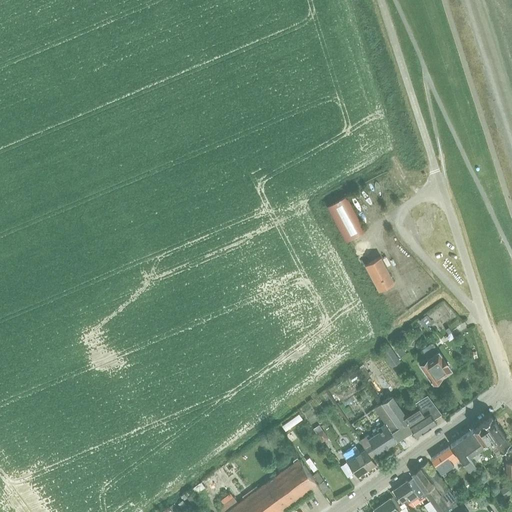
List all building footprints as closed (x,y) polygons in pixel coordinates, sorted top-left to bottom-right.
[(347,197),(327,207),(345,241),(364,231),(347,197)] [(379,289),(394,281),(380,255),(365,263),(379,289)] [(397,292),(392,295),(398,305),(402,302),(397,292)] [(425,316),(419,321),(425,328),(430,324),(425,316)] [(451,369),(432,342),(422,350),(426,356),(418,361),(433,382),(451,369)] [(389,343),(381,349),(392,366),(401,361),(389,343)] [(401,347),(396,350),(400,356),(405,353),(401,347)] [(364,367),(360,369),(365,378),(370,375),(364,367)] [(391,432),(396,440),(412,430),(415,435),(436,422),(434,418),(441,413),(427,394),(414,402),(418,408),(406,416),(392,396),(381,403),(398,427),(391,432)] [(398,427),(381,403),(374,407),(383,418),(382,419),(385,423),(377,428),(376,427),(372,429),(375,434),(370,437),(368,434),(359,440),(365,448),(371,457),(396,440),(391,432),(398,427)] [(299,413),(282,425),(286,430),(302,418),(299,413)] [(473,428),(473,429),(483,442),(489,439),(496,450),(509,441),(493,419),(493,418),(491,415),(481,422),(473,428)] [(473,429),(450,444),(468,469),(474,464),(470,459),(483,450),(487,447),(483,442),(473,429)] [(328,437),(323,430),(317,434),(322,441),(328,437)] [(354,445),(342,454),(346,460),(356,476),(375,463),(371,457),(365,448),(359,452),(354,445)] [(449,445),(431,458),(444,475),(446,474),(446,473),(444,469),(458,459),(449,445)] [(233,497),(217,508),(220,511),(278,511),(318,484),(313,476),(300,457),(293,462),(279,472),(238,502),(233,497)] [(440,496),(448,489),(448,488),(427,460),(419,466),(420,467),(411,474),(413,476),(426,495),(430,500),(431,503),(441,496),(440,496)] [(343,461),(338,464),(343,474),(348,471),(343,461)] [(318,472),(313,476),(318,484),(323,492),(329,488),(323,480),(318,472)] [(426,495),(413,476),(407,480),(406,480),(392,490),(401,502),(405,499),(408,503),(411,501),(418,496),(420,499),(426,495)] [(501,490),(506,496),(511,493),(506,486),(501,490)] [(431,503),(436,509),(438,511),(468,511),(465,507),(461,509),(455,501),(457,500),(448,489),(440,496),(441,496),(431,503)] [(190,491),(181,496),(184,500),(187,498),(192,495),(190,491)] [(192,495),(187,498),(192,507),(198,504),(192,495)] [(403,511),(402,509),(399,511),(390,497),(373,509),(375,511),(403,511)] [(182,500),(178,504),(184,511),(188,509),(182,500)] [(431,511),(436,509),(431,503),(430,500),(424,504),(429,511),(431,511)] [(506,506),(502,500),(498,503),(502,509),(506,506)]
